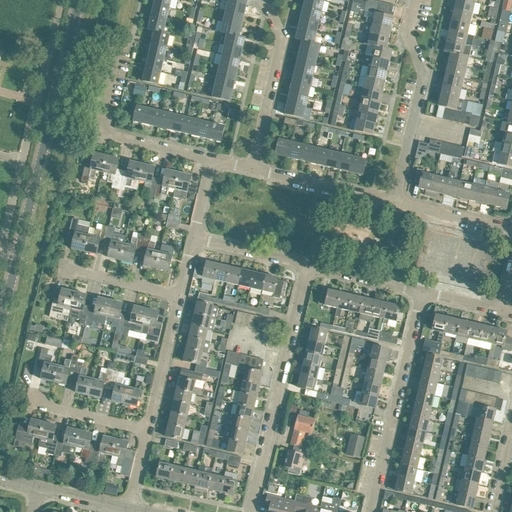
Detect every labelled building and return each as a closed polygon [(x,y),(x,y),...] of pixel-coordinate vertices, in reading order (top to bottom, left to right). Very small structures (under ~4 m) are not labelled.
[(169,8),(171,0),(155,0),(154,5),(169,8)] [(322,12),(324,1),(318,0),(304,0),(303,8),(322,12)] [(473,14),(475,4),(459,0),(456,0),(454,10),(473,14)] [(244,16),(247,5),(228,1),(226,12),(244,16)] [(382,15),(385,3),(379,2),(377,14),(382,15)] [(393,17),(396,6),(390,4),(387,16),(393,17)] [(167,21),(169,8),(154,5),(151,17),(167,21)] [(319,22),(322,12),(303,8),(301,18),(319,22)] [(470,25),(473,14),(454,10),(451,21),(470,25)] [(242,27),(244,16),(226,12),(223,22),(242,27)] [(391,28),(394,17),(393,17),(387,16),(382,15),(377,14),(375,13),(374,19),(367,18),(366,22),(373,24),(391,28)] [(164,33),(167,21),(151,17),(148,30),(154,31),(164,33)] [(317,33),(319,22),(301,18),(298,29),(317,33)] [(476,26),(470,25),(451,21),(449,31),(474,37),(476,26)] [(239,37),(242,27),(223,22),(221,32),(227,34),(239,37)] [(389,38),(391,28),(373,24),(371,34),(389,38)] [(314,43),(317,33),(298,29),(296,39),(302,41),(314,43)] [(167,47),(170,34),(164,33),(154,31),(151,44),(167,47)] [(471,47),(474,37),(449,31),(447,41),(471,47)] [(189,34),(188,39),(195,41),(196,38),(197,33),(194,32),(194,35),(189,34)] [(386,49),(389,38),(371,34),(366,33),(364,44),(374,46),(386,49)] [(243,49),(245,38),(239,37),(227,34),(224,45),(243,49)] [(188,39),(187,46),(189,47),(193,48),(194,44),(195,41),(188,39)] [(342,50),(345,50),(349,51),(351,41),(344,39),(342,50)] [(318,56),(321,45),(314,43),(302,41),(300,51),(318,56)] [(469,57),(471,47),(447,41),(444,52),(450,53),(469,57)] [(164,60),(167,47),(151,44),(149,56),(164,60)] [(240,60),(243,49),(224,45),(222,55),(240,60)] [(390,61),(392,50),(386,49),(374,46),(372,57),(390,61)] [(316,66),(318,56),(300,51),(297,62),(316,66)] [(467,69),(469,57),(450,53),(448,64),(467,69)] [(238,70),(240,60),(222,55),(220,66),(238,70)] [(161,72),(164,60),(149,56),(146,68),(161,72)] [(387,72),(390,61),(372,57),(369,68),(387,72)] [(313,77),(316,66),(297,62),(295,72),(313,77)] [(464,79),(467,69),(448,64),(445,75),(464,79)] [(235,81),(238,70),(220,66),(217,76),(235,81)] [(158,85),(160,75),(161,72),(146,68),(143,81),(158,85)] [(385,82),(387,72),(369,68),(367,78),(385,82)] [(311,87),(313,77),(295,72),(292,83),(311,87)] [(462,90),(464,79),(445,75),(443,85),(462,90)] [(233,91),(235,81),(217,76),(215,87),(233,91)] [(383,93),(385,82),(367,78),(364,88),(383,93)] [(308,98),(311,87),(292,83),(290,93),(308,98)] [(136,85),(134,94),(146,97),(148,88),(136,85)] [(459,100),(462,90),(443,85),(440,96),(459,100)] [(231,102),(233,91),(215,87),(212,98),(231,102)] [(380,103),(383,93),(364,88),(362,99),(380,103)] [(306,108),(308,98),(290,93),(287,104),(306,108)] [(463,101),(459,100),(440,96),(438,106),(444,108),(450,109),(455,110),(461,111),(463,101)] [(378,114),(380,103),(362,99),(360,109),(378,114)] [(303,119),(306,108),(287,104),(285,115),(303,119)] [(146,125),(150,109),(137,106),(133,122),(146,125)] [(448,120),(450,109),(444,108),(442,119),(448,120)] [(158,128),(162,112),(150,109),(146,125),(158,128)] [(375,124),(378,114),(360,109),(357,120),(375,124)] [(458,123),(461,111),(455,110),(453,122),(458,123)] [(464,124),(467,113),(461,111),(458,123),(464,124)] [(171,131),(174,115),(162,112),(158,128),(171,131)] [(480,116),(472,114),(467,113),(464,124),(477,127),(480,116)] [(183,133),(187,118),(174,115),(171,131),(183,133)] [(196,136),(199,121),(187,118),(183,133),(196,136)] [(297,121),(285,118),(284,124),(295,127),(297,121)] [(373,135),(375,124),(357,120),(355,131),(373,135)] [(208,139),(212,124),(199,121),(196,136),(208,139)] [(221,142),(225,127),(212,124),(208,139),(221,142)] [(481,138),(482,132),(470,129),(469,136),(481,138)] [(511,145),(511,134),(505,133),(503,144),(511,145)] [(479,144),(481,138),(469,136),(468,142),(479,144)] [(288,158),(292,143),(279,139),(275,155),(288,158)] [(436,146),(429,144),(427,151),(439,154),(442,142),(437,141),(436,146)] [(427,151),(429,144),(419,142),(417,149),(427,151)] [(445,155),(448,144),(442,142),(439,154),(445,155)] [(478,150),(479,144),(468,142),(466,147),(478,150)] [(301,161),(304,145),(292,143),(288,158),(301,161)] [(511,156),(511,145),(503,144),(500,154),(511,156)] [(313,164),(317,148),(304,145),(301,161),(313,164)] [(456,158),(459,146),(453,145),(451,157),(456,158)] [(325,167),(329,151),(317,148),(313,164),(325,167)] [(338,170),(342,154),(329,151),(325,167),(338,170)] [(103,172),(107,156),(94,153),(91,168),(85,166),(81,181),(88,183),(90,178),(95,179),(97,171),(103,172)] [(350,173),(354,157),(342,154),(338,170),(350,173)] [(511,167),(511,156),(500,154),(498,165),(511,167)] [(116,174),(119,159),(107,156),(103,172),(110,174),(108,182),(113,183),(112,188),(118,190),(122,175),(116,174)] [(363,176),(367,160),(354,157),(350,173),(363,176)] [(139,181),(143,165),(130,162),(127,176),(122,175),(118,190),(125,191),(126,186),(131,188),(133,179),(139,181)] [(152,182),(155,168),(143,165),(139,181),(146,182),(144,191),(149,192),(148,197),(154,198),(158,183),(152,182)] [(501,175),(502,169),(490,166),(489,172),(501,175)] [(430,197),(435,176),(423,173),(424,171),(417,169),(414,183),(420,184),(419,189),(426,190),(425,195),(430,197)] [(511,171),(508,170),(502,169),(501,175),(500,178),(511,180),(511,171)] [(176,189),(179,173),(166,170),(163,185),(158,183),(154,198),(161,200),(162,195),(168,196),(170,188),(176,189)] [(456,198),(460,182),(454,181),(456,174),(449,172),(448,179),(444,195),(456,198)] [(186,201),(191,176),(179,173),(176,189),(174,198),(186,201)] [(444,195),(448,179),(435,176),(430,197),(436,198),(437,193),(444,195)] [(494,206),(497,191),(499,184),(486,181),(485,188),(481,203),(494,206)] [(469,200),(472,185),(460,182),(456,198),(469,200)] [(481,203),(485,188),(472,185),(469,200),(481,203)] [(507,209),(510,194),(497,191),(494,206),(507,209)] [(180,224),(181,218),(170,215),(168,221),(180,224)] [(84,252),(90,228),(89,227),(90,223),(72,219),(70,228),(68,238),(74,239),(72,249),(84,252)] [(179,230),(180,224),(168,221),(166,227),(179,230)] [(106,242),(109,227),(103,226),(102,230),(90,228),(84,252),(97,255),(100,240),(106,242)] [(126,236),(119,234),(114,233),(115,229),(109,227),(106,242),(111,243),(108,257),(120,260),(124,244),(126,236)] [(142,250),(145,236),(139,235),(138,239),(132,238),(131,246),(124,244),(120,260),(133,263),(136,249),(142,250)] [(160,253),(153,251),(155,243),(150,242),(151,237),(145,236),(142,250),(147,252),(144,266),(156,269),(160,253)] [(169,272),(174,248),(168,246),(167,254),(160,253),(156,269),(169,272)] [(215,280),(218,264),(207,262),(203,277),(211,279),(209,287),(214,288),(216,280),(215,280)] [(226,283),(230,267),(218,264),(215,280),(216,280),(226,283)] [(238,285),(241,270),(230,267),(226,283),(238,285)] [(250,288),(253,272),(241,270),(238,285),(250,288)] [(261,291),(265,275),(253,272),(250,288),(261,291)] [(280,299),(284,282),(277,280),(278,278),(265,275),(261,291),(273,294),(273,297),(280,299)] [(69,317),(75,292),(62,289),(59,304),(53,302),(49,317),(57,319),(58,314),(69,317)] [(336,308),(340,292),(329,290),(328,294),(321,292),(318,304),(328,306),(336,308)] [(84,310),(87,295),(75,292),(69,317),(69,319),(71,320),(76,318),(81,320),(80,325),(86,326),(90,311),(84,310)] [(348,311),(352,295),(340,292),(336,308),(334,317),(340,318),(342,310),(348,311)] [(199,293),(198,299),(211,302),(212,298),(212,296),(199,293)] [(360,314),(363,298),(352,295),(348,311),(360,314)] [(224,296),(223,301),(222,305),(233,307),(234,303),(235,299),(224,296)] [(107,317),(111,301),(98,298),(95,312),(90,311),(86,326),(92,327),(94,322),(105,325),(106,322),(107,317)] [(370,322),(371,316),(375,301),(363,298),(360,314),(358,320),(370,322)] [(122,335),(126,319),(120,318),(123,304),(111,301),(107,317),(106,322),(113,323),(112,327),(117,328),(116,333),(122,335)] [(383,319),(386,303),(375,301),(371,316),(383,319)] [(219,307),(214,306),(197,302),(194,315),(216,320),(219,307)] [(402,322),(404,314),(398,313),(399,306),(386,303),(383,319),(382,324),(386,325),(387,320),(396,322),(396,320),(402,322)] [(141,334),(147,309),(134,306),(131,321),(126,319),(122,335),(128,336),(129,336),(130,331),(141,334)] [(258,307),(258,309),(257,313),(269,316),(270,310),(258,307)] [(156,327),(159,312),(147,309),(141,334),(147,335),(146,340),(158,343),(163,323),(162,323),(161,328),(156,327)] [(241,325),(244,313),(238,312),(235,324),(241,325)] [(247,327),(250,315),(244,313),(241,325),(247,327)] [(213,332),(216,320),(194,315),(192,327),(208,330),(213,332)] [(253,328),(256,316),(250,315),(247,327),(253,328)] [(443,341),(445,333),(448,318),(436,315),(433,330),(439,332),(438,340),(443,341)] [(258,330),(261,317),(256,316),(253,328),(258,330)] [(265,331),(268,319),(261,317),(258,330),(265,331)] [(456,336),(460,320),(448,318),(445,333),(456,336)] [(270,332),(273,320),(268,319),(265,331),(270,332)] [(468,339),(472,323),(460,320),(456,336),(468,339)] [(480,341),(483,326),(472,323),(468,339),(480,341)] [(491,344),(494,328),(483,326),(480,341),(491,344)] [(205,342),(208,330),(192,327),(189,338),(205,342)] [(493,360),(496,345),(503,347),(502,349),(510,351),(511,344),(511,339),(505,338),(507,331),(494,328),(491,344),(488,359),(486,366),(498,369),(500,361),(493,360)] [(325,345),(328,333),(312,329),(309,341),(325,345)] [(378,341),(380,332),(368,329),(367,334),(366,338),(378,341)] [(393,335),(380,332),(378,341),(397,345),(398,339),(392,337),(393,335)] [(28,334),(27,341),(35,343),(37,336),(28,334)] [(344,336),(341,349),(347,350),(350,338),(344,336)] [(210,343),(205,342),(189,338),(186,350),(202,354),(207,355),(210,343)] [(352,338),(349,353),(354,355),(356,347),(364,348),(366,341),(352,338)] [(422,351),(439,355),(440,351),(443,341),(438,340),(437,343),(425,340),(422,351)] [(322,357),(325,345),(309,341),(306,353),(322,357)] [(224,358),(226,347),(221,345),(218,357),(224,358)] [(386,362),(389,350),(374,346),(372,354),(367,353),(366,357),(371,359),(386,362)] [(57,366),(51,365),(53,357),(47,355),(49,350),(42,349),(38,363),(44,365),(41,379),(54,382),(57,366)] [(344,362),(347,350),(341,349),(339,360),(344,362)] [(205,369),(207,363),(201,361),(202,354),(186,350),(183,361),(199,365),(198,367),(196,367),(194,373),(202,375),(219,379),(220,373),(205,369)] [(231,365),(234,353),(228,352),(225,364),(231,365)] [(240,354),(234,353),(231,365),(237,367),(240,354)] [(319,368),(322,357),(306,353),(304,365),(319,368)] [(243,368),(246,356),(240,354),(237,367),(243,368)] [(439,371),(442,359),(427,355),(424,368),(439,371)] [(74,377),(79,358),(73,356),(71,361),(66,360),(64,368),(57,366),(54,382),(66,385),(69,371),(75,372),(73,377),(74,377)] [(249,370),(252,357),(246,356),(243,368),(247,369),(249,370)] [(486,366),(488,359),(476,356),(475,359),(474,363),(486,366)] [(147,366),(148,360),(136,357),(134,363),(147,366)] [(255,371),(258,358),(252,357),(249,370),(255,371)] [(86,378),(88,370),(83,369),(84,364),(78,363),(79,358),(74,377),(79,378),(76,393),(88,396),(92,380),(86,378)] [(261,372),(264,360),(258,358),(255,371),(261,372)] [(384,374),(386,362),(371,359),(368,370),(384,374)] [(341,374),(344,362),(339,360),(336,372),(341,374)] [(470,377),(472,366),(467,364),(464,376),(470,377)] [(317,380),(319,368),(304,365),(301,377),(317,380)] [(349,378),(352,366),(346,365),(344,377),(349,378)] [(476,379),(479,367),(472,366),(470,377),(476,379)] [(482,380),(484,368),(479,367),(476,379),(482,380)] [(260,385),(263,373),(261,372),(255,371),(249,370),(247,369),(243,368),(242,375),(245,376),(244,381),(260,385)] [(436,383),(439,371),(424,368),(421,380),(436,383)] [(488,382),(490,370),(484,368),(482,380),(488,382)] [(110,386),(113,371),(107,369),(106,374),(100,373),(99,381),(92,380),(88,396),(101,398),(104,384),(110,386)] [(194,388),(196,382),(196,380),(201,381),(202,375),(194,373),(182,370),(180,376),(181,376),(181,378),(180,378),(177,390),(193,394),(202,396),(204,390),(197,388),(197,389),(194,388)] [(381,385),(384,374),(368,370),(365,382),(381,385)] [(128,388),(122,387),(124,378),(118,377),(120,372),(113,371),(110,386),(115,387),(112,401),(124,404),(128,388)] [(500,384),(503,373),(495,371),(493,383),(500,384)] [(339,385),(341,374),(336,372),(333,384),(339,385)] [(323,382),(317,380),(301,377),(298,388),(314,392),(315,385),(322,387),(323,382)] [(434,396),(436,383),(421,380),(418,392),(434,396)] [(137,407),(143,383),(137,381),(135,390),(128,388),(124,404),(137,407)] [(257,397),(260,385),(244,381),(241,393),(257,397)] [(378,397),(381,385),(365,382),(362,394),(378,397)] [(343,399),(345,389),(341,388),(340,388),(337,397),(336,404),(348,407),(350,401),(343,399)] [(190,406),(193,394),(177,390),(174,402),(190,406)] [(464,403),(467,391),(461,390),(458,401),(463,403),(464,403)] [(470,404),(473,392),(467,391),(464,403),(470,404)] [(336,404),(337,397),(317,392),(315,398),(336,404)] [(431,408),(434,396),(418,392),(415,404),(431,408)] [(476,406),(478,394),(473,392),(470,404),(476,406)] [(254,409),(257,397),(241,393),(238,405),(254,409)] [(375,409),(378,397),(362,394),(360,405),(375,409)] [(482,407),(485,395),(478,394),(476,406),(479,406),(482,407)] [(494,410),(497,398),(490,396),(487,408),(494,410)] [(464,403),(463,403),(458,401),(455,414),(460,415),(467,417),(470,404),(464,403)] [(187,417),(190,406),(174,402),(171,413),(187,417)] [(428,420),(431,408),(415,404),(412,417),(428,420)] [(251,420),(254,409),(238,405),(236,417),(251,420)] [(292,405),(290,413),(296,415),(298,407),(292,405)] [(493,423),(496,410),(494,410),(487,408),(482,407),(479,406),(476,419),(493,423)] [(453,413),(448,412),(444,411),(442,420),(446,421),(445,424),(450,425),(453,413)] [(184,429),(187,417),(171,413),(168,425),(184,429)] [(312,435),(316,421),(308,419),(298,416),(294,429),(295,429),(291,444),(300,446),(304,433),(312,435)] [(249,432),(251,420),(236,417),(233,428),(249,432)] [(425,433),(428,420),(412,417),(409,429),(425,433)] [(490,435),(493,423),(476,419),(473,431),(490,435)] [(40,439),(41,432),(44,423),(32,420),(30,427),(19,424),(14,446),(25,449),(26,444),(32,445),(34,437),(40,439)] [(59,441),(53,440),(56,426),(44,423),(41,432),(40,439),(38,447),(50,450),(49,455),(55,456),(59,441)] [(182,441),(184,432),(184,429),(168,425),(166,437),(182,441)] [(74,456),(80,432),(80,431),(68,428),(64,443),(59,441),(55,456),(61,457),(62,453),(74,456)] [(246,443),(249,432),(233,428),(230,440),(246,443)] [(422,445),(425,433),(409,429),(407,441),(422,445)] [(89,448),(92,434),(80,431),(80,432),(74,456),(76,447),(83,449),(81,457),(86,458),(85,463),(91,465),(95,450),(89,448)] [(203,446),(206,434),(200,432),(193,431),(191,443),(203,446)] [(487,447),(490,435),(473,431),(470,443),(487,447)] [(112,456),(116,440),(104,437),(100,451),(95,450),(91,465),(97,466),(99,461),(104,463),(106,454),(112,456)] [(366,440),(360,438),(358,446),(351,444),(348,456),(361,459),(366,440)] [(125,457),(128,443),(116,440),(112,456),(119,457),(117,466),(122,467),(120,475),(130,477),(135,457),(134,457),(134,459),(125,457)] [(243,455),(246,443),(230,440),(227,451),(243,455)] [(177,450),(179,443),(166,441),(165,447),(177,450)] [(419,457),(422,445),(407,441),(404,453),(419,457)] [(484,460),(487,447),(470,443),(468,456),(484,460)] [(190,452),(191,445),(185,444),(183,451),(190,452)] [(198,447),(191,445),(190,452),(196,454),(198,447)] [(307,461),(310,449),(304,448),(302,454),(289,451),(284,467),(293,469),(293,467),(301,469),(303,460),(307,461)] [(228,461),(230,454),(217,451),(215,458),(228,461)] [(416,469),(419,457),(404,453),(401,466),(416,469)] [(239,468),(242,458),(242,457),(230,454),(228,461),(227,465),(239,468)] [(481,472),(484,460),(468,456),(465,468),(481,472)] [(170,481),(173,466),(160,463),(157,477),(170,481)] [(182,483),(186,469),(173,466),(170,481),(182,483)] [(208,489),(211,475),(204,473),(205,467),(200,466),(198,472),(195,486),(194,489),(207,492),(208,489)] [(414,482),(416,469),(401,466),(398,478),(414,482)] [(479,484),(481,472),(465,468),(462,480),(479,484)] [(195,486),(198,472),(186,469),(182,483),(195,486)] [(220,492),(224,478),(211,475),(208,489),(220,492)] [(233,495),(237,481),(224,478),(220,492),(233,495)] [(411,494),(414,482),(398,478),(395,491),(411,494)] [(476,497),(479,484),(462,480),(459,493),(476,497)] [(473,509),(476,497),(459,493),(456,505),(473,509)] [(300,511),(304,496),(296,494),(294,502),(285,499),(281,511),(294,511),(295,510),(300,511)] [(281,511),(285,499),(268,495),(266,503),(271,504),(269,511),(281,511)] [(319,511),(320,508),(310,505),(312,498),(304,496),(300,511),(302,511),(319,511)] [(337,511),(338,511),(341,498),(333,496),(332,504),(322,502),(320,508),(319,511),(337,511)]
